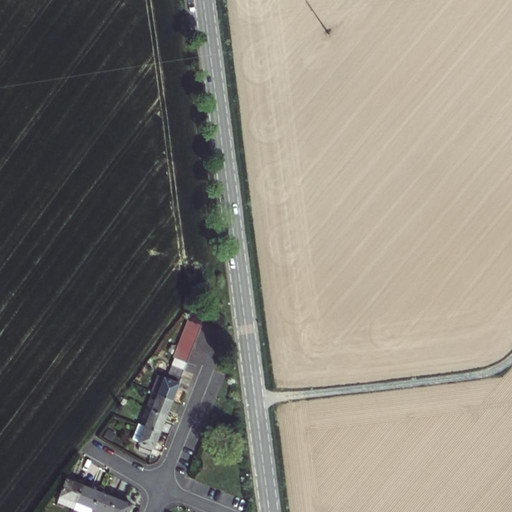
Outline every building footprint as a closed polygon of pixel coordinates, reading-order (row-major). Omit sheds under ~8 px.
[(200,320),(187,314),(172,353),(175,354),(186,359),(200,320)] [(182,367),(186,359),(175,354),(171,363),(182,367)] [(180,374),(182,367),(171,363),(169,370),(180,374)] [(177,383),(180,374),(169,370),(165,379),(177,383)] [(170,400),(177,383),(165,379),(155,375),(149,392),(156,394),(170,400)] [(164,416),(170,400),(156,394),(150,410),(164,416)] [(159,431),(164,416),(150,410),(144,426),(159,431)] [(150,454),(159,431),(144,426),(137,423),(131,439),(137,442),(135,448),(150,454)] [(79,483),(63,477),(53,501),(70,507),(73,498),(79,483)] [(96,490),(79,483),(73,498),(91,505),(96,490)] [(112,496),(96,490),(91,505),(107,511),(112,496)] [(123,511),(127,501),(112,496),(107,511),(109,511),(123,511)]
